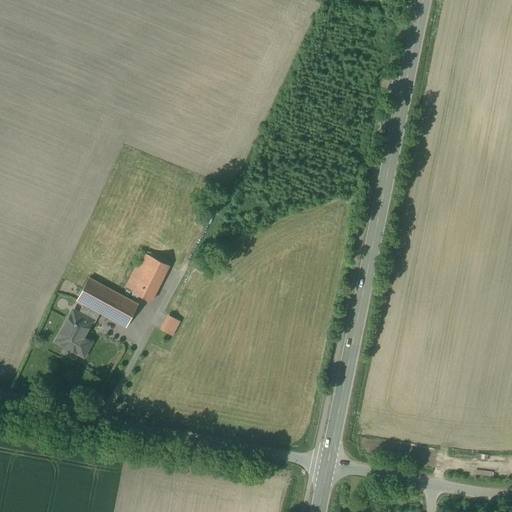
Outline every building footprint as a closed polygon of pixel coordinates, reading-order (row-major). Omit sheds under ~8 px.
[(169,265),(143,253),(125,289),(151,301),(169,265)] [(78,313),(94,322),(94,323),(95,323),(100,313),(126,327),(138,304),(122,295),(89,278),(77,301),(83,304),(78,313)] [(94,322),(78,313),(73,311),(56,342),(84,357),(88,348),(80,344),(84,338),(94,323),(94,322)] [(179,322),(168,316),(161,329),(172,335),(179,322)] [(80,344),(88,348),(92,342),(84,338),(80,344)]
